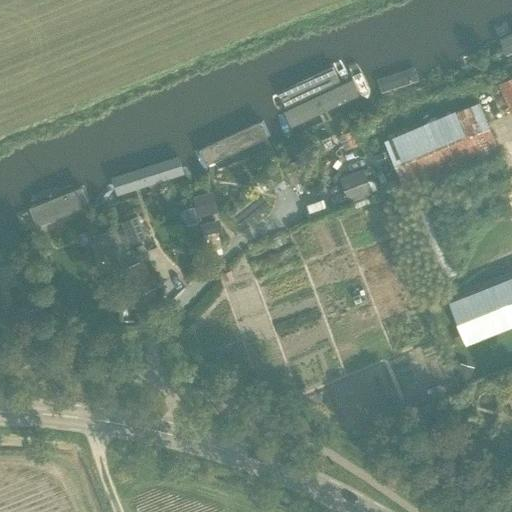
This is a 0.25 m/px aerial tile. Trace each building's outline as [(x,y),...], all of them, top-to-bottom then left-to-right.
[(287,138),(357,109),(343,76),(273,105),(287,138)] [(511,78),(501,83),(511,110),(511,78)] [(387,142),(407,188),(499,150),(480,104),(387,142)] [(199,177),(280,141),(265,109),(185,146),(199,177)] [(346,150),(357,145),(352,131),(341,136),(346,150)] [(113,203),(196,176),(185,146),(103,173),(113,203)] [(303,158),(287,164),(295,185),(311,180),(303,158)] [(274,187),(276,191),(287,187),(277,164),(266,168),(268,172),(264,174),(270,188),(274,187)] [(341,178),(349,202),(373,193),(364,169),(341,178)] [(19,235),(97,204),(86,178),(8,209),(19,235)] [(200,216),(212,214),(208,192),(195,195),(200,216)] [(511,206),(460,225),(478,276),(511,263),(511,206)] [(195,207),(186,209),(189,225),(199,223),(195,207)] [(417,216),(443,279),(459,272),(433,209),(417,216)] [(143,260),(141,258),(133,249),(130,242),(145,236),(136,213),(121,219),(125,229),(118,232),(116,228),(104,232),(91,237),(99,261),(113,257),(117,255),(123,270),(122,270),(133,295),(155,285),(144,259),(143,260)] [(201,223),(204,237),(217,234),(214,220),(201,223)] [(11,261),(19,286),(33,281),(26,257),(11,261)] [(511,279),(453,303),(468,341),(511,323),(511,279)] [(407,349),(396,353),(413,399),(424,395),(407,349)] [(460,368),(457,379),(469,382),(472,371),(460,368)]
